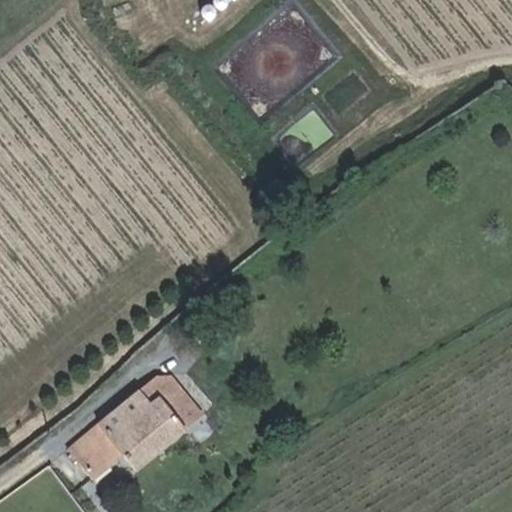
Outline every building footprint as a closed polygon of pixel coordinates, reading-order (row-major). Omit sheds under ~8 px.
[(359,55),(348,40),(340,46),(351,62),(359,55)] [(351,62),(340,46),(306,70),(332,105),(373,75),(359,55),(351,62)] [(303,118),(287,96),(265,112),(281,134),(303,118)] [(331,158),(303,118),(281,134),(309,174),(331,158)] [(180,381),(163,380),(75,446),(98,478),(133,451),(146,466),(211,416),(196,396),(193,397),(180,381)]
